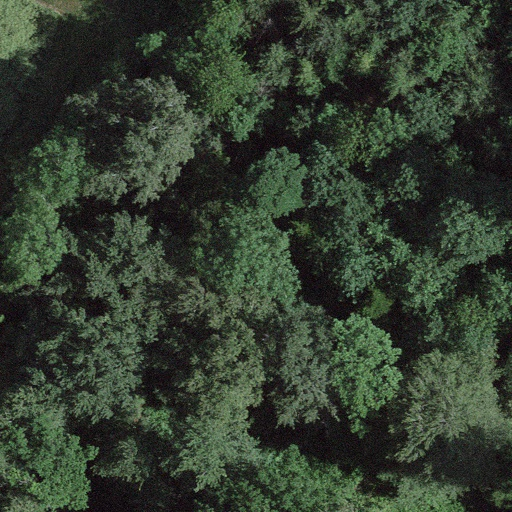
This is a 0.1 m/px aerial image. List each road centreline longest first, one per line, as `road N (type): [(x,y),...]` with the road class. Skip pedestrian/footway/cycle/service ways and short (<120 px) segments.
road 1 (track): [(71,0),(511,187)]
road 2 (track): [(511,335),(345,511)]
